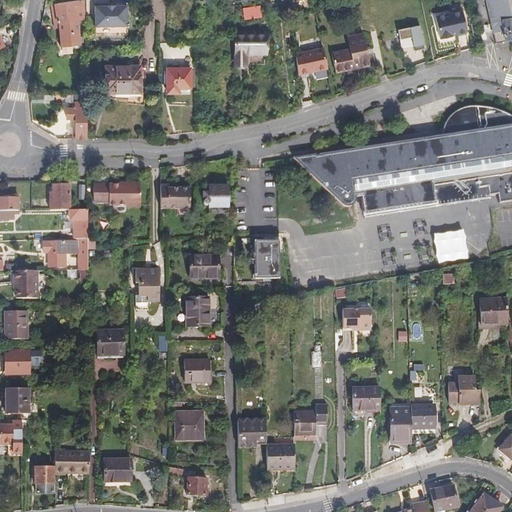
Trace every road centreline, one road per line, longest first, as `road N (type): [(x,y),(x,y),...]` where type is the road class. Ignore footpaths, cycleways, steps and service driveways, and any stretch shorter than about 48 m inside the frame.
road 1 (residential): [(26,148),(191,149),(433,74),(511,81)]
road 2 (residential): [(316,508),(459,468),(511,492)]
road 3 (tertiary): [(33,0),(11,127)]
